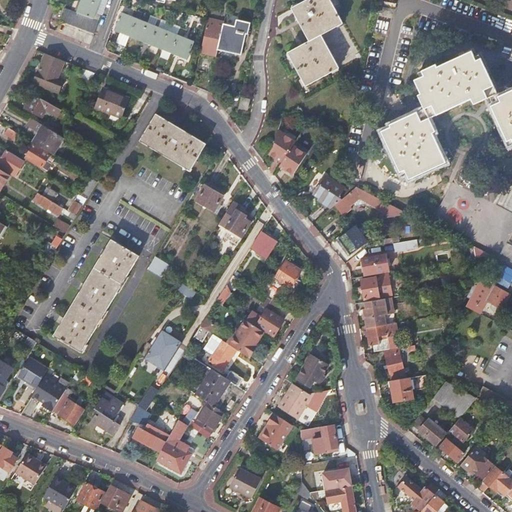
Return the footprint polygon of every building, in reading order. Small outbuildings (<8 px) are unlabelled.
[(81,0),(76,14),(66,10),(60,23),(93,36),(100,16),(95,14),(100,0),(104,0),(106,1),(106,0),(81,0)] [(320,37),(342,24),(329,0),(307,0),(290,9),(308,43),(320,37)] [(219,17),(222,7),(213,5),(211,15),(219,17)] [(114,32),(143,44),(149,46),(186,61),(193,44),(183,39),(186,31),(178,29),(175,36),(160,30),(163,22),(158,20),(155,28),(139,21),(142,13),(135,10),(132,19),(127,17),(121,14),(114,32)] [(221,33),(222,26),(223,23),(216,22),(216,24),(207,22),(206,30),(207,31),(204,46),(202,45),(200,54),(211,57),(212,53),(214,53),(215,48),(213,47),(217,32),(221,33)] [(222,26),(221,33),(217,49),(237,54),(236,56),(240,58),(245,36),(247,37),(249,27),(235,23),(233,31),(230,30),(231,28),(222,26)] [(321,36),(309,42),(287,54),(305,88),(339,70),(321,36)] [(57,77),(63,62),(45,54),(34,83),(58,93),(63,80),(57,77)] [(482,63),(477,65),(472,55),(438,71),(436,67),(422,73),(424,78),(415,82),(421,96),(418,97),(424,110),(429,122),(472,103),(474,109),(489,102),(490,105),(499,101),(482,63)] [(90,83),(94,74),(83,70),(81,75),(84,76),(83,80),(90,83)] [(121,117),(128,98),(103,88),(96,107),(121,117)] [(57,116),(61,109),(32,94),(25,108),(42,117),(46,110),(57,116)] [(511,94),(499,101),(490,105),(508,145),(511,142),(511,94)] [(249,100),(240,98),(237,108),(246,110),(249,100)] [(57,116),(63,119),(66,112),(61,109),(57,116)] [(429,122),(424,110),(388,127),(390,130),(381,134),(400,174),(405,172),(410,183),(447,165),(433,136),(435,135),(429,122)] [(180,127),(156,113),(141,139),(150,144),(149,146),(181,165),(182,163),(192,169),(207,143),(180,127)] [(53,155),(63,138),(31,118),(27,126),(38,133),(41,135),(39,137),(37,136),(33,142),(53,155)] [(65,132),(48,121),(45,126),(62,136),(65,132)] [(15,141),(19,134),(7,127),(3,134),(3,135),(4,134),(15,141)] [(280,135),(294,145),(296,141),(282,132),(280,135)] [(280,135),(277,133),(273,148),(271,152),(276,156),(275,158),(282,163),(279,166),(287,171),(288,169),(294,173),(307,154),(294,145),(280,135)] [(48,170),(52,163),(51,163),(46,160),(49,154),(34,145),(26,157),(48,170)] [(19,168),(24,160),(7,149),(0,160),(0,165),(20,178),(25,171),(19,168)] [(0,190),(10,175),(0,168),(0,190)] [(91,178),(81,195),(85,198),(87,199),(97,182),(91,178)] [(334,205),(350,192),(348,191),(334,182),(333,184),(324,178),(314,194),(321,199),(320,201),(331,208),(334,205)] [(223,195),(205,184),(196,199),(214,210),(223,195)] [(357,188),(355,188),(350,192),(334,205),(343,215),(352,207),(350,206),(354,202),(356,205),(368,204),(386,213),(387,219),(407,214),(357,188)] [(59,215),(63,208),(39,193),(34,200),(59,215)] [(76,213),(85,198),(81,195),(79,194),(70,209),(76,213)] [(240,206),(233,201),(226,212),(233,217),(226,227),(241,236),(252,219),(238,210),(240,206)] [(233,217),(226,212),(220,222),(226,227),(233,217)] [(57,219),(53,225),(66,233),(70,226),(57,219)] [(0,239),(0,240),(8,226),(5,224),(0,232),(0,239)] [(350,254),(367,241),(355,226),(338,239),(350,254)] [(226,227),(222,234),(237,243),(241,236),(226,227)] [(269,238),(260,232),(250,247),(261,254),(260,257),(265,260),(277,242),(269,238)] [(48,240),(44,248),(47,250),(53,254),(62,239),(57,236),(52,243),(48,240)] [(469,248),(470,246),(452,237),(451,239),(469,248)] [(81,351),(86,343),(87,344),(98,325),(97,324),(106,309),(107,310),(118,292),(117,291),(127,276),(128,276),(140,256),(112,239),(103,253),(83,288),(63,321),(55,335),(81,351)] [(395,251),(416,247),(415,239),(394,243),(395,251)] [(394,243),(378,245),(380,256),(363,259),(365,275),(389,271),(386,254),(390,254),(389,252),(395,251),(394,243)] [(43,256),(50,260),(53,254),(47,250),(43,256)] [(168,263),(155,256),(151,263),(164,270),(168,263)] [(259,283),(255,289),(275,302),(280,294),(284,296),(301,270),(286,261),(276,276),(273,274),(265,287),(262,285),(259,283)] [(392,294),(388,272),(375,275),(376,277),(361,280),(365,299),(392,294)] [(471,274),(473,284),(477,283),(480,278),(483,272),(471,274)] [(238,278),(233,275),(225,287),(230,290),(231,290),(238,278)] [(480,278),(477,283),(465,306),(471,309),(482,286),(491,290),(486,300),(502,309),(509,294),(480,278)] [(183,282),(179,288),(179,289),(183,292),(187,285),(183,282)] [(191,297),(196,291),(187,285),(183,292),(191,297)] [(230,290),(225,287),(216,301),(222,304),(230,290)] [(21,294),(26,298),(30,291),(27,289),(27,290),(24,289),(21,294)] [(363,310),(367,328),(385,324),(395,323),(394,314),(387,315),(386,306),(393,305),(392,298),(369,301),(370,308),(366,309),(363,310)] [(271,311),(268,309),(258,325),(274,335),(284,320),(276,315),(278,312),(272,309),(271,311)] [(200,325),(209,331),(211,332),(216,324),(206,317),(200,325)] [(241,326),(229,344),(236,348),(249,357),(256,345),(255,345),(259,340),(265,332),(246,319),(241,326)] [(397,335),(395,323),(385,324),(367,328),(370,346),(373,345),(374,352),(383,350),(389,349),(387,337),(397,335)] [(209,331),(200,325),(194,336),(203,342),(209,331)] [(153,344),(147,340),(139,354),(164,370),(181,341),(163,329),(153,344)] [(25,342),(33,347),(37,341),(28,336),(25,342)] [(222,370),(236,348),(229,344),(227,343),(222,340),(209,361),(222,370)] [(399,350),(399,348),(389,349),(383,350),(389,373),(390,372),(391,381),(406,378),(405,374),(404,369),(399,350)] [(235,384),(226,378),(194,357),(188,366),(203,375),(201,377),(206,380),(197,394),(209,402),(219,409),(235,384)] [(323,375),(329,364),(320,360),(319,362),(309,357),(298,380),(311,387),(316,378),(323,381),(325,376),(323,375)] [(13,368),(0,359),(0,395),(5,387),(2,386),(13,368)] [(46,370),(29,359),(19,375),(37,386),(46,370)] [(78,380),(83,370),(79,368),(74,377),(78,380)] [(231,370),(226,378),(235,384),(239,386),(244,378),(231,370)] [(92,382),(95,378),(89,374),(85,381),(92,385),(94,383),(92,382)] [(45,375),(32,395),(40,400),(41,399),(44,402),(42,405),(52,412),(52,410),(66,390),(66,389),(45,375)] [(413,398),(409,378),(406,378),(391,381),(390,381),(393,402),(413,398)] [(450,422),(454,425),(460,417),(476,398),(447,382),(430,402),(435,406),(438,402),(455,415),(450,422)] [(312,396),(308,394),(293,384),(286,394),(289,396),(280,408),(297,419),(312,396)] [(148,407),(158,389),(152,385),(141,404),(148,407)] [(511,401),(483,387),(477,398),(508,414),(511,416),(511,401)] [(72,394),(66,390),(52,410),(74,424),(83,409),(79,406),(83,401),(78,398),(76,401),(70,397),(72,394)] [(124,404),(106,392),(96,407),(99,409),(91,422),(97,426),(99,423),(106,427),(105,428),(114,434),(120,425),(117,422),(114,420),(118,414),(124,404)] [(156,404),(152,401),(146,410),(138,406),(130,421),(145,424),(156,404)] [(208,438),(225,413),(219,409),(209,402),(202,413),(199,411),(189,426),(208,438)] [(435,406),(430,402),(421,413),(426,417),(435,406)] [(406,419),(411,414),(406,408),(398,410),(406,419)] [(269,427),(276,415),(273,413),(266,424),(269,427)] [(426,417),(421,413),(412,425),(437,446),(447,434),(426,417)] [(277,450),(292,425),(276,415),(269,427),(268,429),(266,428),(259,438),(277,450)] [(460,417),(454,425),(449,430),(456,436),(451,443),(447,439),(440,447),(457,461),(464,454),(462,452),(464,449),(460,447),(462,444),(461,443),(463,441),(464,442),(475,429),(460,417)] [(178,420),(167,439),(160,452),(156,460),(181,473),(192,452),(187,449),(189,444),(180,439),(186,425),(178,420)] [(133,437),(160,452),(167,439),(160,436),(162,431),(148,424),(146,428),(144,427),(143,429),(138,427),(133,437)] [(338,450),(334,425),(301,431),(301,439),(322,435),(323,438),(313,440),(315,454),(338,450)] [(13,452),(4,446),(0,453),(0,476),(5,479),(18,458),(11,455),(13,452)] [(35,484),(46,465),(27,452),(16,471),(35,484)] [(470,468),(484,479),(494,466),(480,455),(478,457),(472,452),(461,465),(468,471),(470,468)] [(498,490),(505,496),(506,495),(511,487),(511,480),(495,467),(484,481),(496,492),(498,490)] [(261,480),(240,468),(229,487),(251,499),(261,480)] [(323,473),(326,490),(352,486),(349,469),(323,473)] [(412,511),(414,511),(420,511),(434,494),(439,489),(432,483),(427,489),(425,487),(423,490),(406,475),(398,486),(414,500),(412,503),(413,504),(399,507),(400,511),(412,511)] [(63,480),(56,476),(44,497),(64,509),(76,488),(69,484),(68,485),(62,482),(63,480)] [(314,504),(316,500),(310,493),(301,481),(295,495),(301,498),(314,504)] [(95,510),(104,493),(86,483),(77,500),(95,510)] [(121,511),(130,496),(111,485),(101,503),(119,511),(121,511)] [(342,501),(343,511),(356,511),(352,486),(326,490),(325,490),(327,504),(342,501)] [(442,501),(446,495),(439,489),(434,494),(436,495),(421,511),(435,511),(438,510),(441,511),(444,511),(449,507),(442,501)] [(278,511),(281,508),(260,498),(252,511),(278,511)] [(309,511),(314,504),(301,498),(293,511),(309,511)] [(156,511),(158,509),(141,501),(136,511),(134,510),(132,511),(156,511)]
